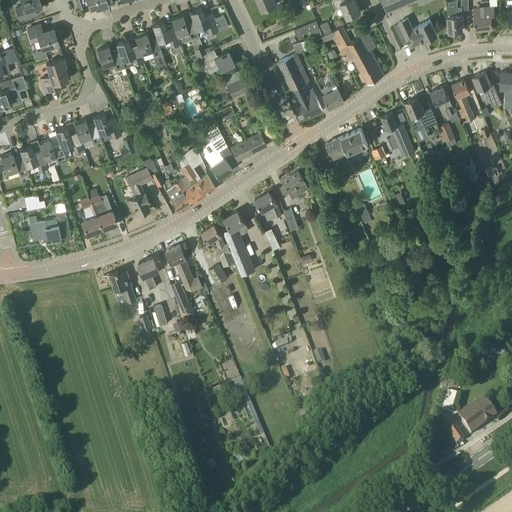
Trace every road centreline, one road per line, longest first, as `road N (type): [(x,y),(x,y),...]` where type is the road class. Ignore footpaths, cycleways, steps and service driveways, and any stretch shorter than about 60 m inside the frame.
road 1 (tertiary): [(14,275),(74,264),(154,234),(298,143)]
road 2 (residential): [(298,143),(228,0)]
road 3 (residential): [(0,131),(89,92),(78,36)]
road 4 (tertiary): [(298,143),(407,71)]
road 5 (primary): [(406,511),(511,439)]
